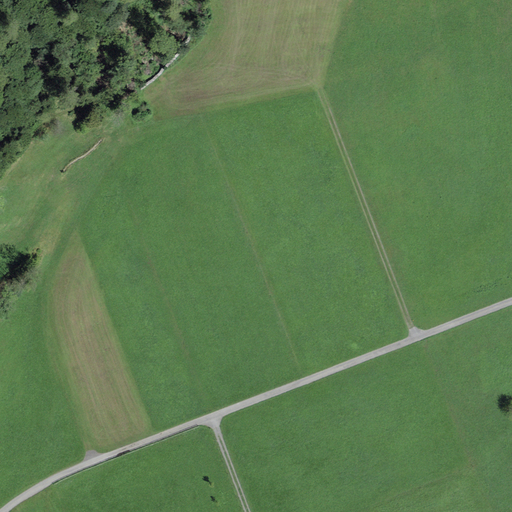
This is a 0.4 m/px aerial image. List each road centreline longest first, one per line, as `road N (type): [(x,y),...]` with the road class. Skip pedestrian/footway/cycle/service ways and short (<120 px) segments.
road 1 (track): [(511,309),(80,467),(3,511)]
road 2 (track): [(321,92),(421,344)]
